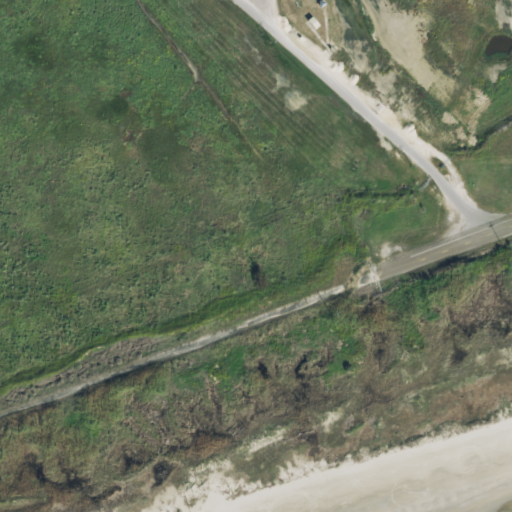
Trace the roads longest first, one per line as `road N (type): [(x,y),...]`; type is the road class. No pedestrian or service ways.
road 1 (track): [(0,419),(490,236)]
road 2 (residential): [(490,236),(414,155),(235,0)]
